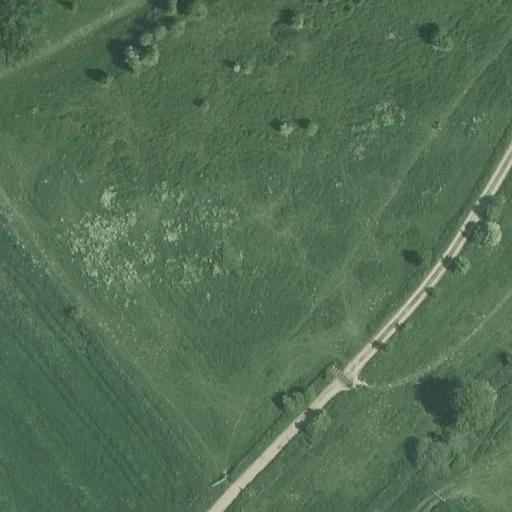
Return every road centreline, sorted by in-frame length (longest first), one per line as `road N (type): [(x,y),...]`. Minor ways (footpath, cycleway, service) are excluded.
road 1 (track): [(332,398),(439,270),(511,151)]
road 2 (unclassified): [(220,511),(332,398)]
road 3 (track): [(422,511),(511,420)]
